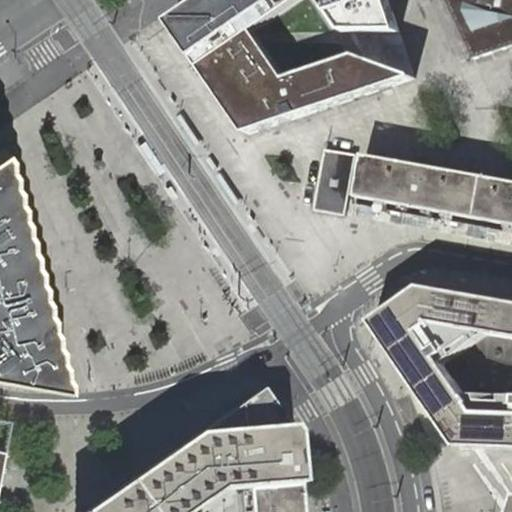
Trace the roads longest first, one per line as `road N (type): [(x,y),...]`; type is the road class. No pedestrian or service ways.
road 1 (residential): [(0,404),(87,408),(138,400),(247,363)]
road 2 (residential): [(414,511),(389,417),(342,335),(342,306)]
road 3 (residential): [(247,363),(281,374),(307,411),(324,438),(346,511)]
road 4 (residential): [(342,306),(401,263),(424,257),(511,270)]
